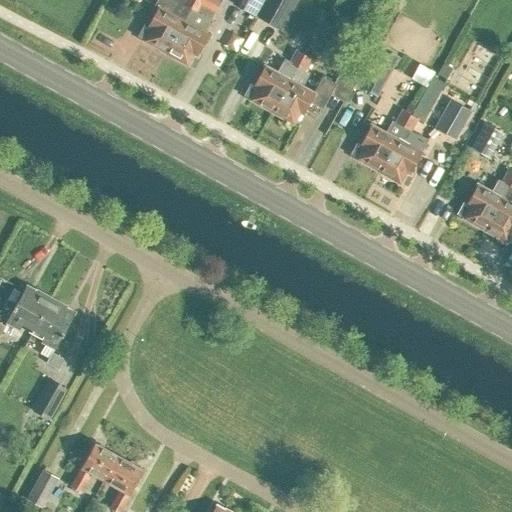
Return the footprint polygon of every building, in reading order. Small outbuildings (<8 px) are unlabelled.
[(156,0),(153,7),(157,9),(147,27),(144,26),(139,36),(145,39),(143,42),(165,54),(193,0),(156,0)] [(193,0),(165,54),(186,66),(188,63),(194,66),(200,56),(197,55),(208,36),(202,33),(220,0),(193,0)] [(232,0),(230,4),(253,16),(261,0),(232,0)] [(267,0),(258,18),(281,31),(286,22),(297,0),(267,0)] [(377,98),(399,58),(382,49),(360,89),(377,98)] [(271,113),(302,56),(295,52),(289,63),(281,59),(274,73),(264,67),(253,86),(250,85),(245,95),(251,98),(250,101),(271,113)] [(302,56),(271,113),(292,125),(299,114),(302,116),(309,103),(321,110),(329,96),(343,104),(364,66),(349,58),(333,86),(322,79),(313,95),(299,88),(306,75),(303,74),(310,61),(302,56)] [(426,86),(433,72),(418,64),(410,77),(426,86)] [(452,67),(451,69),(443,64),(437,74),(445,80),(448,76),(451,78),(456,69),(452,67)] [(472,112),(449,100),(434,129),(456,141),(472,112)] [(378,172),(409,116),(401,111),(388,136),(370,126),(360,145),(357,144),(352,154),(358,157),(356,160),(378,172)] [(409,116),(378,172),(399,184),(401,181),(407,184),(413,175),(410,173),(421,154),(404,145),(417,120),(409,116)] [(472,151),(486,158),(500,133),(485,126),(472,151)] [(484,231),(511,174),(511,173),(505,169),(499,181),(496,180),(490,192),(477,185),(466,204),(464,203),(458,213),(464,216),(463,219),(484,231)] [(511,204),(509,203),(511,197),(511,174),(484,231),(505,243),(507,240),(511,242),(511,204)] [(32,332),(49,301),(34,293),(35,292),(34,291),(31,297),(23,293),(24,291),(23,290),(5,324),(3,327),(0,325),(0,334),(1,332),(9,337),(14,329),(18,331),(21,326),(32,332)] [(49,301),(32,332),(43,338),(40,343),(44,346),(40,354),(48,359),(45,364),(57,372),(63,361),(51,354),(53,350),(53,351),(72,318),(71,317),(70,318),(63,314),(66,309),(65,308),(64,310),(49,301)] [(47,421),(64,391),(48,382),(32,412),(47,421)] [(104,483),(117,459),(93,445),(69,488),(79,493),(89,475),(104,483)] [(117,459),(104,483),(118,491),(108,509),(112,511),(119,511),(142,472),(117,459)] [(41,510),(57,481),(42,472),(26,502),(41,510)]
